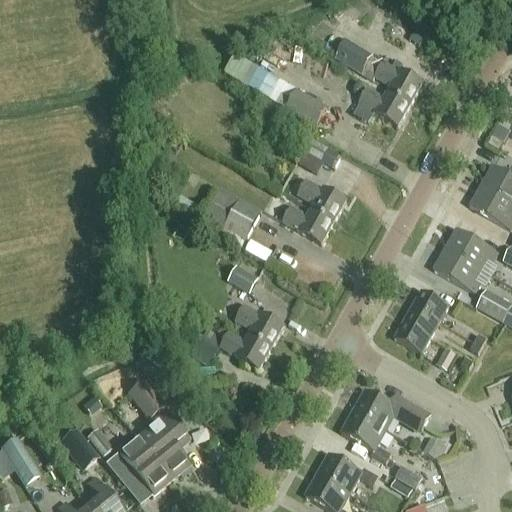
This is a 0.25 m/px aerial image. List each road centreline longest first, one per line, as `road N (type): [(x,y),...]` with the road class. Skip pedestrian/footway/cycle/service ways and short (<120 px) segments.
road 1 (tertiary): [(338,342),(511,34)]
road 2 (residential): [(488,511),(483,499),(494,460),(481,423),(338,342)]
road 3 (tertiary): [(242,511),(338,342)]
